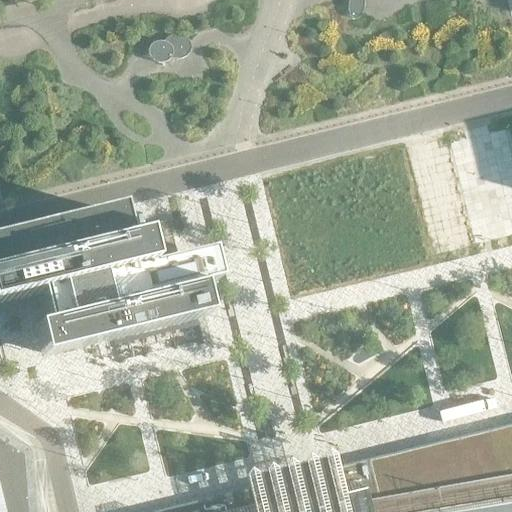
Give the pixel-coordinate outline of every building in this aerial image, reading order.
[(341,0),(341,4),(343,13),(348,16),(354,15),(360,8),(361,1),(360,0),(341,0)] [(143,47),(144,54),(148,59),(153,60),(160,60),(167,58),(173,59),(178,60),(186,56),(189,49),(187,38),(184,33),(176,32),(170,32),(163,34),(160,38),(150,38),(144,42),(143,47)] [(189,259),(185,260),(182,260),(182,261),(178,262),(178,261),(175,262),(171,263),(168,264),(164,265),(161,265),(161,266),(157,267),(157,266),(154,267),(150,268),(147,269),(140,239),(136,239),(137,240),(133,241),(133,240),(129,241),(130,241),(126,242),(122,243),(114,213),(113,213),(111,213),(106,215),(106,214),(104,215),(99,216),(97,217),(92,218),(90,218),(90,219),(85,220),(83,220),(78,222),(78,221),(76,222),(71,223),(69,224),(64,225),(62,225),(57,227),(57,226),(55,227),(50,228),(48,229),(43,230),(41,230),(41,231),(36,232),(34,232),(29,233),(27,234),(22,235),(20,235),(20,236),(15,237),(13,237),(8,239),(8,238),(6,239),(1,240),(0,240),(0,304),(0,305),(0,304),(4,304),(7,303),(11,302),(14,301),(18,300),(21,300),(21,299),(25,298),(25,299),(28,298),(32,297),(35,296),(42,327),(32,329),(40,359),(204,319),(196,289),(214,285),(206,254),(189,259)] [(511,511),(511,424),(341,464),(352,511),(511,511)] [(244,478),(251,506),(225,511),(368,511),(363,490),(349,482),(341,484),(336,463),(334,456),(326,451),(321,457),(313,460),(306,456),(302,462),(293,464),(287,461),(282,467),(274,469),(267,466),(263,472),(255,474),(248,470),(244,478)] [(255,511),(254,508),(251,506),(232,494),(160,511),(255,511)]
